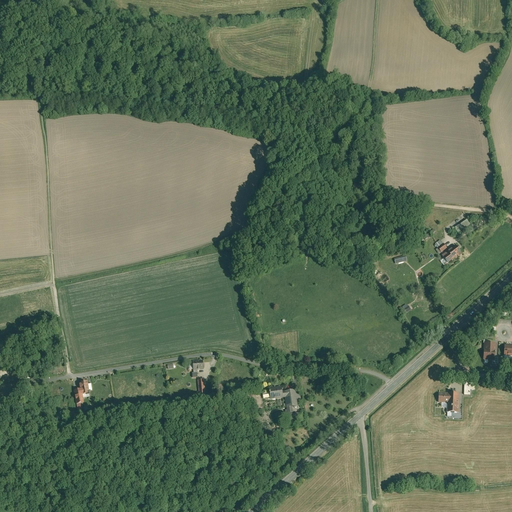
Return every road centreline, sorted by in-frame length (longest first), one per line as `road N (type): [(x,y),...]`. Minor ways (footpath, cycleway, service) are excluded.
road 1 (unclassified): [(0,379),(45,381),(212,354),(277,368),(367,372),(391,387)]
road 2 (tertiary): [(357,419),(254,511)]
